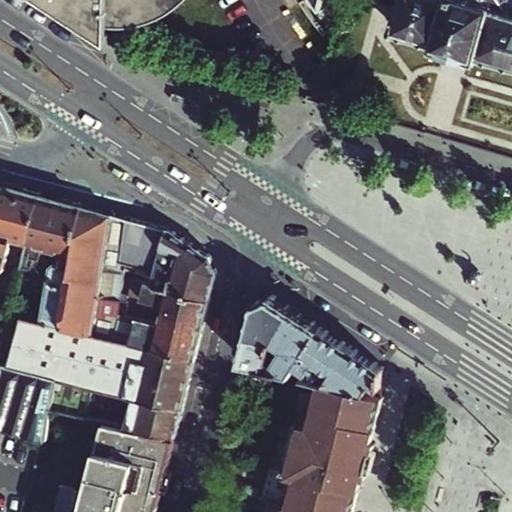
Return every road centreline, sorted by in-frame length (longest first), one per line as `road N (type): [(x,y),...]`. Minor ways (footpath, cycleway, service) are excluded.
road 1 (secondary): [(258,230),(511,394)]
road 2 (residential): [(258,230),(182,511)]
road 3 (secondary): [(511,353),(272,199)]
road 4 (residential): [(272,199),(307,143),(331,131),(511,181)]
road 5 (secondary): [(77,114),(258,230)]
road 6 (secondary): [(272,199),(95,85)]
